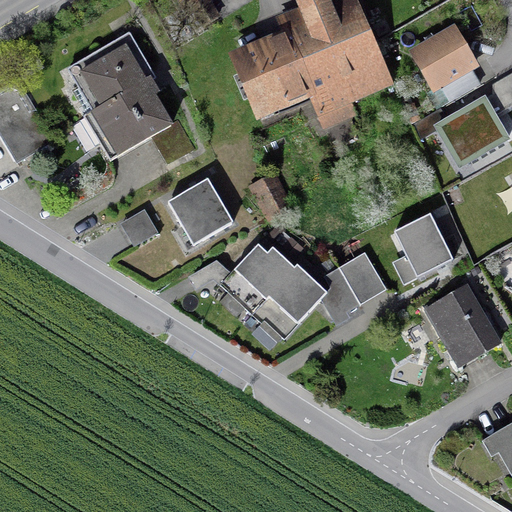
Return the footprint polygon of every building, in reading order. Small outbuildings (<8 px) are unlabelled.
[(184,0),(202,27),(216,18),(204,0),(184,0)] [(296,0),(309,30),(234,62),(257,117),(308,96),(317,119),(390,88),(352,0),(327,0),(325,1),(324,0),(296,0)] [(413,56),(433,91),(472,68),(452,33),(413,56)] [(84,88),(98,112),(72,127),(87,153),(99,147),(109,164),(151,139),(167,167),(193,151),(176,123),(169,127),(152,99),(156,96),(149,84),(154,81),(127,37),(67,73),(78,91),(84,88)] [(0,138),(16,165),(51,144),(11,77),(0,84),(0,138)] [(457,168),(509,139),(484,96),(433,125),(457,168)] [(207,182),(168,203),(192,247),(231,226),(207,182)] [(274,182),(254,192),(270,222),(290,212),(274,182)] [(152,235),(140,214),(120,225),(131,246),(152,235)] [(412,279),(448,262),(426,217),(390,233),(412,279)] [(219,289),(252,317),(281,344),(325,295),(304,277),(295,269),(291,274),(283,266),(268,253),(264,256),(255,248),(219,289)] [(355,307),(382,292),(360,255),(333,271),(355,307)] [(449,336),(442,340),(459,369),(497,347),(464,289),(432,307),(449,336)] [(511,468),(511,425),(481,443),(490,459),(502,451),(511,468)]
